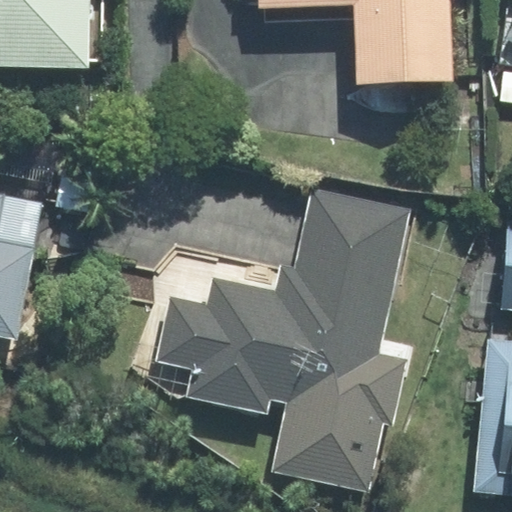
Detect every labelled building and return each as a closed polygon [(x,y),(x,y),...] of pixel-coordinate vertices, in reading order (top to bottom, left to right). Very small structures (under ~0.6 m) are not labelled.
[(0,0),(0,80),(77,81),(77,0),(0,0)] [(246,0),(248,25),(341,23),(343,101),(438,100),(436,0),(246,0)] [(511,0),(499,0),(499,6),(511,8),(511,0)] [(262,412),(357,433),(407,210),(310,188),(290,279),(277,276),(271,304),(210,289),(203,319),(164,309),(151,371),(184,379),(178,409),(258,426),(262,412)] [(511,249),(498,249),(494,321),(511,322),(511,249)] [(0,352),(7,354),(25,261),(0,256),(0,352)] [(467,504),(511,507),(511,354),(478,352),(467,504)]
